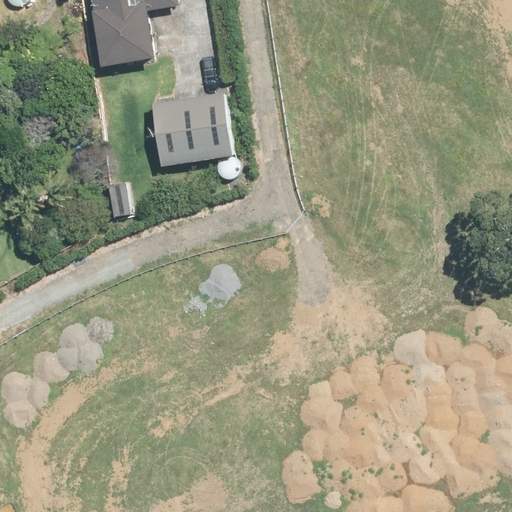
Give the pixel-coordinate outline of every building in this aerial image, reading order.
[(177,8),(175,0),(96,0),(108,69),(155,61),(147,13),(177,8)] [(238,157),(228,96),(155,107),(165,169),(238,157)] [(366,222),(351,159),(311,168),(326,231),(366,222)] [(311,188),(307,170),(280,176),(284,195),(311,188)] [(376,296),(366,255),(336,263),(346,304),(376,296)]
